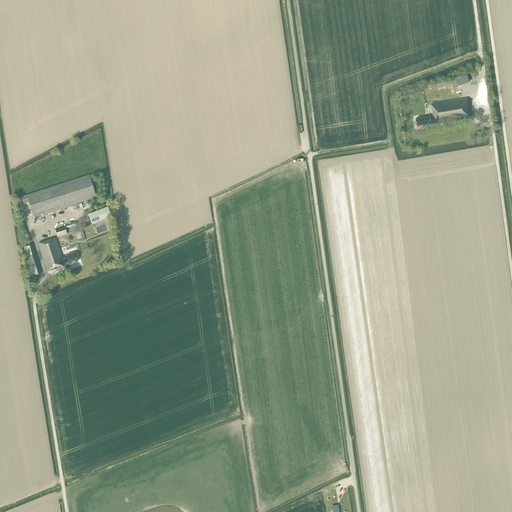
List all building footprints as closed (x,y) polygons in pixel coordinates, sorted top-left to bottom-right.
[(459,88),(470,83),(467,75),(455,79),(459,88)] [(434,124),(470,118),(466,99),(431,104),(433,116),(430,117),(416,119),(417,126),(431,124),(431,123),(434,123),(434,124)] [(33,217),(40,215),(96,197),(89,175),(21,197),(24,204),(29,202),(33,217)] [(92,224),(111,217),(107,207),(88,214),(92,224)] [(57,237),(67,234),(64,227),(55,230),(57,237)] [(69,264),(77,261),(74,253),(65,256),(65,257),(62,258),(62,257),(61,257),(55,238),(38,244),(47,272),(65,266),(65,265),(69,263),(69,264)] [(40,274),(31,245),(23,247),(32,276),(40,274)]
